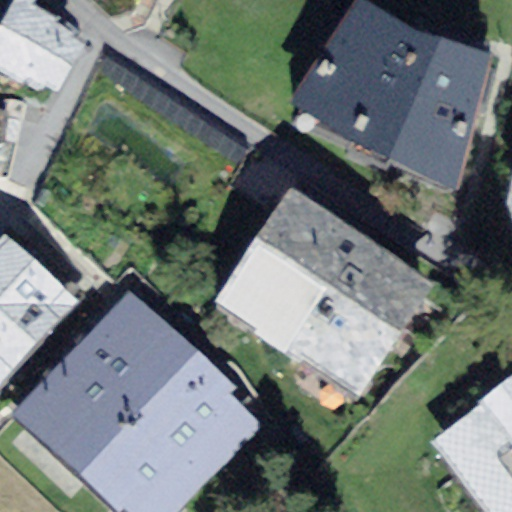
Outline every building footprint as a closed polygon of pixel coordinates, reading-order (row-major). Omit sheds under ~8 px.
[(24,0),(0,0),(0,92),(34,112),(81,32),(24,0)] [(345,0),(267,113),(438,188),(475,61),(345,0)] [(0,112),(0,171),(9,114),(0,112)] [(511,143),(499,148),(487,201),(508,254),(511,254),(511,143)] [(277,188),(196,303),(333,398),(414,283),(277,188)] [(0,365),(81,282),(11,219),(0,228),(0,365)] [(0,393),(0,399),(117,511),(167,511),(254,423),(107,283),(0,393)] [(495,511),(511,511),(511,397),(446,447),(495,511)]
